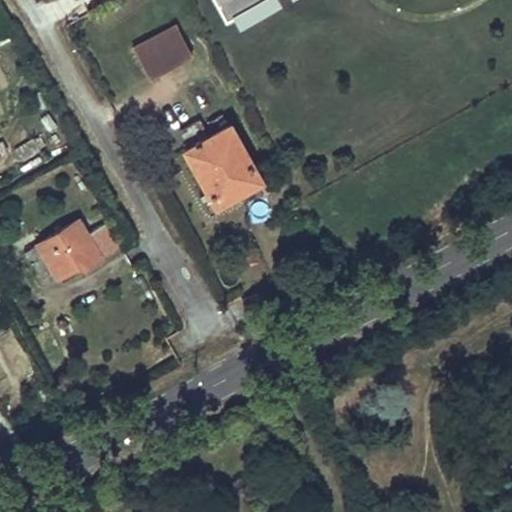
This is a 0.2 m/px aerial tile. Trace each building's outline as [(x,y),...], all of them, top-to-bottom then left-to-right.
[(212,0),(222,16),(230,12),(251,0),(212,0)] [(236,22),(275,0),(274,0),(251,0),(230,12),(236,22)] [(131,49),(139,63),(146,78),(189,57),(174,27),(131,49)] [(180,132),(182,136),(184,140),(179,143),(206,192),(211,199),(239,183),(244,192),(261,182),(225,119),(204,130),(199,121),(180,132)] [(207,216),(243,196),(244,192),(239,183),(211,199),(206,192),(198,196),(207,216)] [(80,263),(81,266),(83,268),(115,251),(102,227),(86,236),(78,220),(22,250),(40,284),(80,263)]
